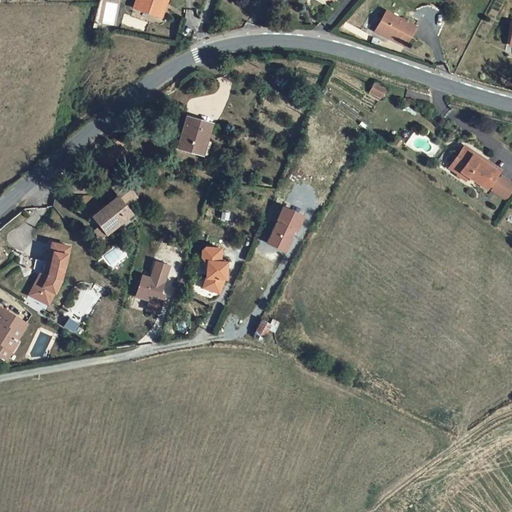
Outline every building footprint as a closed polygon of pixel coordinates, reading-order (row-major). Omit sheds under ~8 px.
[(140,0),(140,1),(146,3),(142,12),(160,20),(168,0),(140,0)] [(142,12),(146,3),(140,1),(136,10),(142,12)] [(393,35),(392,38),(407,45),(417,27),(387,12),(379,28),(393,35)] [(379,28),(378,31),(392,38),(393,35),(379,28)] [(373,83),(384,89),(389,81),(378,75),(373,83)] [(213,124),(190,117),(180,150),(201,156),(205,142),(208,143),(213,124)] [(480,163),(471,158),(476,151),(464,144),(450,167),(462,174),(463,171),(471,176),(489,188),(499,172),(481,161),(480,163)] [(480,163),(481,161),(484,156),(476,151),(471,158),(480,163)] [(467,182),(471,176),(463,171),(462,174),(460,177),(467,182)] [(511,184),(501,177),(492,190),(505,200),(511,191),(511,184)] [(94,214),(97,219),(122,200),(129,210),(139,201),(128,185),(111,187),(118,196),(94,214)] [(129,210),(122,200),(97,219),(102,226),(110,236),(135,217),(129,210)] [(266,244),(288,252),(303,214),(281,205),(266,244)] [(101,242),(110,236),(102,226),(93,232),(101,242)] [(41,274),(29,295),(48,306),(61,282),(65,268),(67,268),(72,249),(54,244),(49,263),(50,264),(53,264),(49,276),(47,275),(41,274)] [(117,244),(102,256),(110,267),(125,255),(117,244)] [(223,248),(207,248),(204,251),(204,258),(206,262),(209,262),(209,265),(208,278),(205,288),(222,293),(226,279),(228,279),(229,262),(222,262),(223,248)] [(152,279),(144,276),(137,296),(152,300),(149,310),(160,313),(166,295),(161,293),(170,266),(157,262),(152,279)] [(28,324),(0,306),(0,317),(4,320),(0,326),(0,354),(7,359),(18,342),(17,341),(28,324)] [(262,341),(271,324),(263,320),(255,337),(262,341)]
